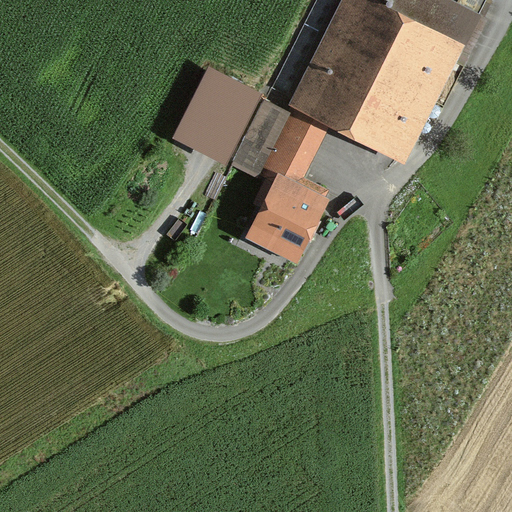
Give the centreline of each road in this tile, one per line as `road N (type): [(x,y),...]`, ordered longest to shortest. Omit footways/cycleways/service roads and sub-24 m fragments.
road 1 (track): [(0,152),(157,305),(203,338),(256,328),(351,201),(380,212)]
road 2 (track): [(395,511),(373,245),(380,212)]
road 3 (track): [(380,212),(511,4)]
